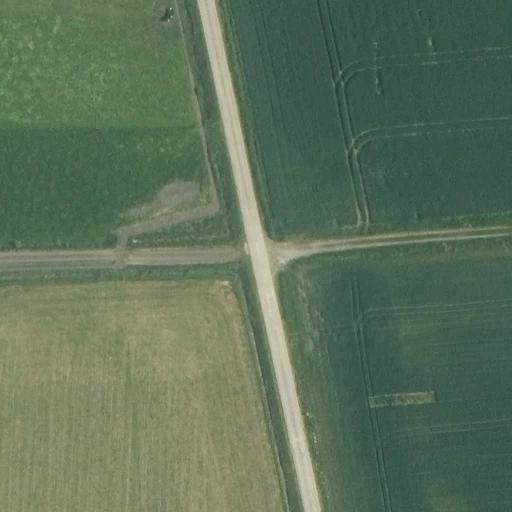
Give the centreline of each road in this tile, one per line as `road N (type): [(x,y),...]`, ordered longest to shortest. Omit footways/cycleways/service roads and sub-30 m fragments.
road 1 (unclassified): [(310,511),(204,0)]
road 2 (track): [(511,231),(264,251),(0,259)]
